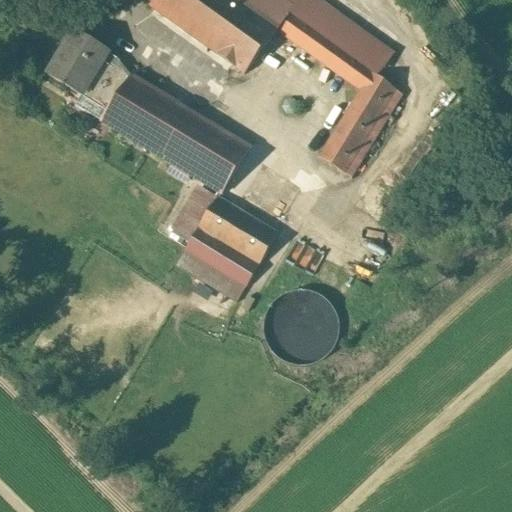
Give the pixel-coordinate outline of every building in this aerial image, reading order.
[(237,0),(154,0),(150,7),(244,75),(278,29),(237,0)] [(292,9),(278,0),(237,0),(278,29),(292,9)] [(367,70),(293,16),(281,33),(362,91),(320,160),(351,178),(402,96),(367,71),(367,70)] [(108,53),(75,33),(48,77),(81,96),(85,90),(111,107),(130,79),(112,68),(117,60),(107,54),(108,53)] [(251,151),(131,78),(130,79),(111,107),(101,122),(222,195),(251,151)] [(258,223),(218,199),(187,250),(177,268),(237,303),(278,235),(258,223)] [(284,226),(264,214),(258,223),(278,235),(284,226)] [(301,301),(296,300),(290,301),(285,302),(280,304),(276,307),(273,309),(270,312),(268,314),(265,318),(262,324),(261,328),(260,332),(260,335),(260,339),(261,343),(262,346),(263,350),(266,354),(270,359),(275,363),(280,366),(284,368),(287,369),(293,370),(298,370),(304,370),(308,368),(313,367),(318,364),(322,361),(324,359),(326,356),(329,352),(331,348),(332,343),(333,339),(334,335),(333,332),(333,328),(332,325),(330,320),(327,317),(324,312),(321,309),(318,307),(314,305),(311,303),(307,302),(301,301)]
